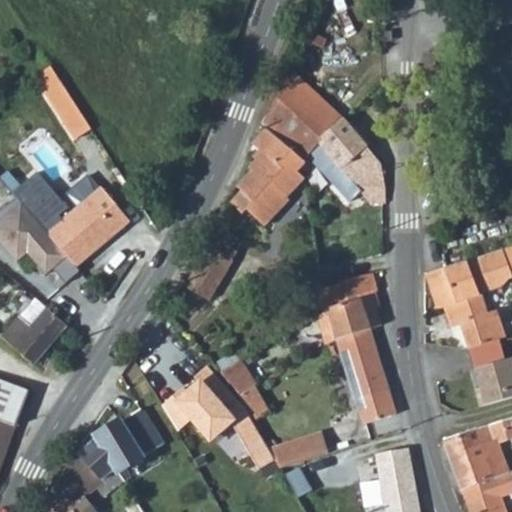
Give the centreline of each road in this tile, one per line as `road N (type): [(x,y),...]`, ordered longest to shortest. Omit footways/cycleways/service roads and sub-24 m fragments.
road 1 (secondary): [(280,0),(212,178),(40,450),(11,511)]
road 2 (unclassified): [(449,511),(432,469),(413,349),(405,223),(411,19)]
